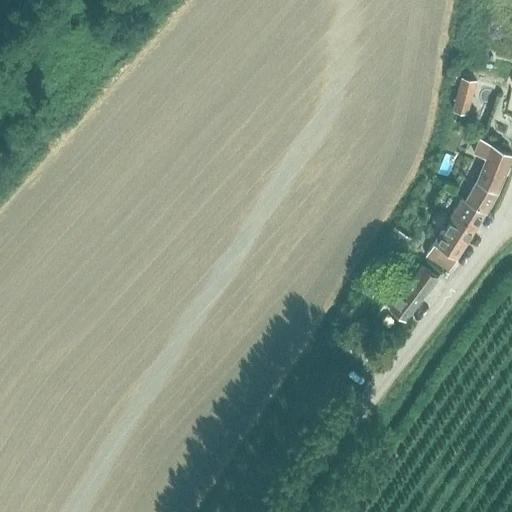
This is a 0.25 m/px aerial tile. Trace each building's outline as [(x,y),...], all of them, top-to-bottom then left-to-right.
[(454,105),(468,110),(478,79),(465,74),(454,105)] [(511,155),(511,152),(481,136),(474,150),(485,155),(465,198),(485,210),(511,155)] [(438,166),(435,173),(447,178),(450,171),(438,166)] [(456,256),(485,210),(465,198),(463,196),(451,217),(453,218),(446,229),(443,226),(426,252),(449,267),(456,256)] [(399,231),(395,237),(406,245),(410,239),(399,231)] [(394,238),(388,245),(401,255),(407,248),(394,238)] [(359,285),(372,294),(387,275),(374,265),(359,285)] [(420,265),(389,308),(406,321),(438,278),(420,265)]
